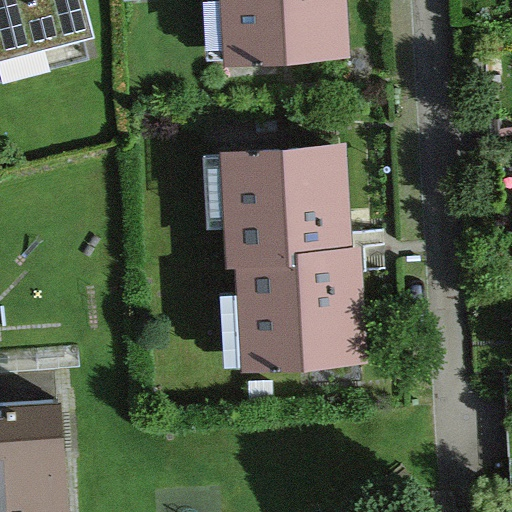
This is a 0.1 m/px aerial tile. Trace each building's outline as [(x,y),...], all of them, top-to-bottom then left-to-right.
[(0,0),(0,65),(97,39),(85,0),(0,0)] [(340,0),(232,0),(233,60),(341,58),(340,0)] [(290,258),(340,256),(335,158),(227,163),(233,269),(246,268),(291,266),(290,258)] [(353,255),(340,256),(290,258),(291,266),(246,268),(251,367),(358,361),(353,255)] [(60,511),(54,407),(0,410),(0,511),(60,511)]
